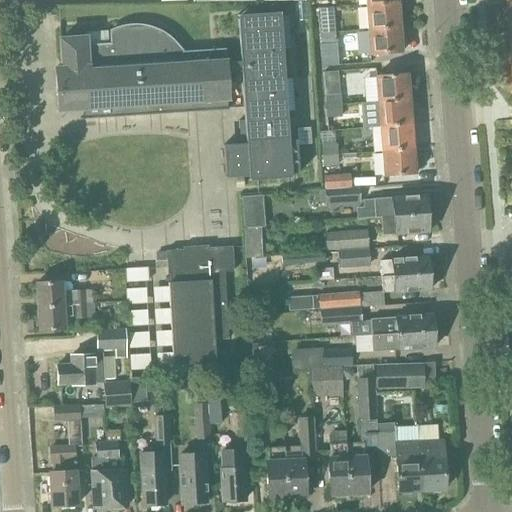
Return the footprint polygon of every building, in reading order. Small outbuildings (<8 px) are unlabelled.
[(364,6),(366,31),(399,28),(397,4),(364,6)] [(240,62),(224,63),(224,75),(241,73),(245,145),(223,146),(225,181),(248,179),(248,183),(291,181),(291,177),(299,176),(297,142),(289,142),(287,113),(295,113),(293,79),(284,80),(282,50),(290,50),(288,16),(280,17),(280,14),(237,17),(240,62)] [(318,25),(319,35),(333,34),(332,23),(318,25)] [(55,71),(57,111),(82,109),(83,119),(79,119),(79,121),(232,111),(224,100),(226,100),(224,75),(224,63),(223,50),(172,54),(171,42),(168,39),(165,37),(162,35),(159,33),(155,31),(151,30),(148,28),(144,28),(140,27),(136,27),(132,27),(128,27),(124,28),(120,28),(117,30),(113,31),(109,33),(110,45),(85,47),(84,39),(59,41),(61,71),(55,71)] [(399,28),(366,31),(368,57),(401,54),(399,28)] [(334,45),(333,34),(319,35),(320,46),(334,45)] [(335,51),(321,52),(320,52),(321,68),(345,66),(344,50),(335,51)] [(409,77),(407,77),(407,76),(375,78),(376,104),(409,101),(408,87),(410,87),(409,77)] [(325,108),(339,106),(338,96),(324,97),(325,108)] [(411,101),(409,101),(376,104),(378,128),(411,126),(410,113),(412,113),(411,101)] [(339,106),(325,108),(326,119),(339,118),(340,117),(339,106)] [(411,126),(378,128),(380,153),(413,150),(413,148),(415,147),(414,136),(412,136),(411,126)] [(322,158),(335,157),(334,146),(321,147),(322,158)] [(414,161),(413,150),(380,153),(382,177),(415,175),(414,172),(417,172),(416,161),(414,161)] [(335,157),(322,158),(323,169),(336,168),(335,157)] [(324,193),(349,190),(348,176),(323,178),(323,189),(324,193)] [(349,190),(324,193),(325,206),(359,203),(358,189),(349,190)] [(380,218),(426,214),(424,196),(373,201),(374,218),(380,218)] [(261,198),(241,200),(241,211),(262,210),(261,198)] [(427,233),(426,214),(380,218),(381,235),(393,234),(394,235),(427,233)] [(368,249),(366,232),(324,235),(326,252),(368,249)] [(165,252),(166,264),(167,277),(169,277),(169,285),(167,285),(172,367),(214,365),(213,342),(227,341),(223,273),(232,273),(231,249),(206,250),(206,253),(183,254),(183,251),(165,252)] [(366,250),(338,253),(340,269),(368,267),(366,250)] [(323,253),(280,256),(281,265),(324,262),(323,253)] [(380,278),(427,275),(426,258),(390,260),(390,261),(379,262),(380,278)] [(427,275),(380,278),(381,294),(393,293),(393,295),(428,293),(427,275)] [(37,309),(62,308),(60,283),(35,285),(37,309)] [(73,293),(74,307),(85,307),(83,293),(73,293)] [(357,294),(318,297),(319,309),(359,307),(357,294)] [(85,307),(74,307),(75,321),(86,320),(85,307)] [(62,308),(37,309),(39,333),(64,332),(62,308)] [(359,309),(319,312),(320,327),(360,325),(359,309)] [(370,337),(431,333),(430,316),(395,318),(395,319),(369,321),(370,337)] [(123,331),(95,332),(97,353),(115,352),(115,360),(125,359),(123,331)] [(431,333),(370,337),(371,354),(397,352),(397,353),(432,351),(431,333)] [(349,352),(321,353),(321,368),(341,368),(350,368),(349,352)] [(70,367),(56,368),(58,387),(71,386),(71,387),(94,386),(93,372),(102,371),(100,357),(69,359),(70,367)] [(375,380),(375,392),(424,390),(423,366),(375,367),(375,380)] [(342,396),(341,368),(321,368),(311,369),(312,397),(342,396)] [(252,393),(280,392),(279,374),(251,376),(252,393)] [(128,382),(102,384),(104,410),(130,408),(128,382)] [(210,440),(208,416),(207,404),(192,405),(195,442),(210,440)] [(77,409),(53,410),(53,422),(78,422),(77,409)] [(237,414),(238,444),(247,443),(251,437),(250,414),(237,414)] [(153,418),(154,448),(170,447),(168,418),(153,418)] [(298,448),(283,449),(285,499),(289,499),(290,501),(298,501),(300,498),(303,498),(301,461),(316,460),(314,419),(297,420),(298,448)] [(359,421),(360,445),(345,445),(347,496),(350,495),(352,498),(360,498),(361,495),(366,495),(363,451),(375,451),(374,420),(359,421)] [(420,492),(416,443),(393,444),(392,434),(381,435),(380,420),(374,420),(375,451),(375,460),(394,458),(396,493),(401,493),(403,496),(409,495),(411,493),(420,492)] [(347,496),(345,445),(344,433),(331,434),(328,437),(329,460),(327,460),(328,497),(334,496),(336,499),(343,499),(345,496),(347,496)] [(416,443),(420,492),(431,492),(433,494),(439,494),(441,491),(443,491),(440,442),(416,443)] [(106,461),(107,473),(109,509),(111,509),(112,511),(123,511),(123,508),(125,508),(123,473),(120,473),(119,459),(116,459),(116,444),(94,445),(95,461),(106,461)] [(52,474),(48,474),(50,508),(76,507),(74,473),(64,473),(64,461),(74,461),(73,448),(49,450),(50,462),(52,462),(52,474)] [(283,499),(285,499),(283,449),(267,450),(268,463),(265,463),(267,500),(272,499),(273,502),(281,502),(283,499)] [(244,502),(242,470),(241,470),(240,453),(221,454),(222,471),(220,471),(222,503),(227,503),(227,505),(238,505),(238,502),(244,502)] [(164,506),(163,474),(161,474),(160,454),(140,455),(140,475),(142,507),(148,507),(149,509),(157,509),(158,506),(164,506)] [(194,505),(205,504),(202,456),(178,457),(181,505),(184,505),(185,507),(193,507),(194,505)] [(93,510),(96,510),(96,511),(103,511),(108,511),(108,509),(109,509),(107,473),(91,474),(93,510)]
